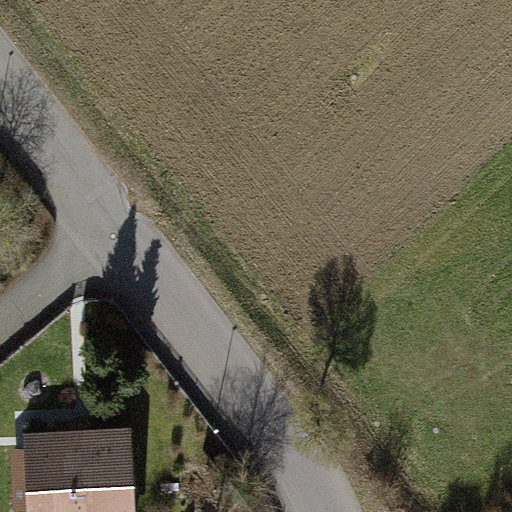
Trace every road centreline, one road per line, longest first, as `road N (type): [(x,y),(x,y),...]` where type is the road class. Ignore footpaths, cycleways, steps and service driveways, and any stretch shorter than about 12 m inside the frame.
road 1 (residential): [(114,226),(337,511)]
road 2 (residential): [(0,74),(114,226)]
road 3 (residential): [(0,316),(114,226)]
